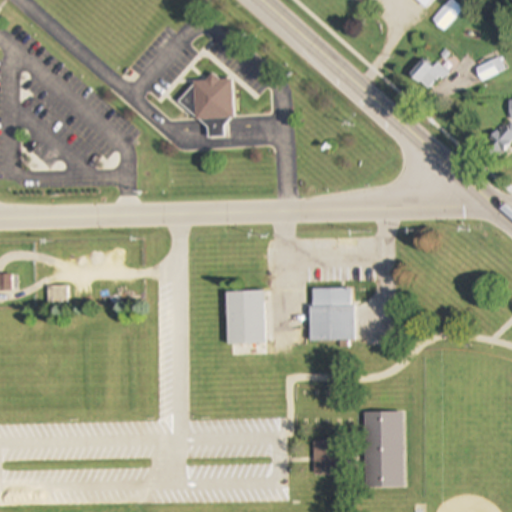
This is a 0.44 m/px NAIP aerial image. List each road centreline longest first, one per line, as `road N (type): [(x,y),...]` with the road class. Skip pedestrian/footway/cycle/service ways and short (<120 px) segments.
road 1 (residential): [(0,221),(511,206)]
road 2 (primary): [(511,221),(259,0)]
